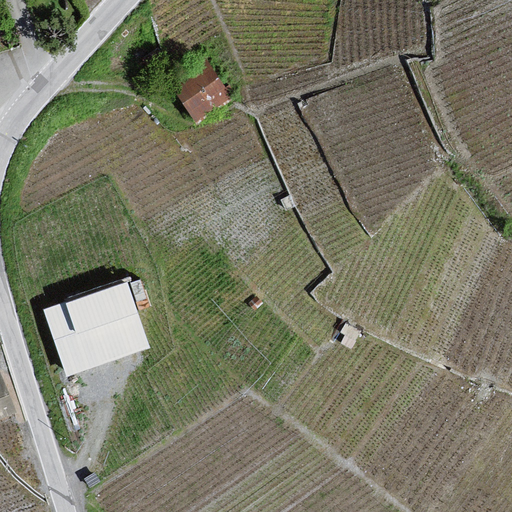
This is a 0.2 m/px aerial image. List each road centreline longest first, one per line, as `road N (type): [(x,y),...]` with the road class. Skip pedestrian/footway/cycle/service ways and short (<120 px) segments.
road 1 (tertiary): [(0,285),(69,511)]
road 2 (tertiary): [(126,0),(28,112),(0,167)]
